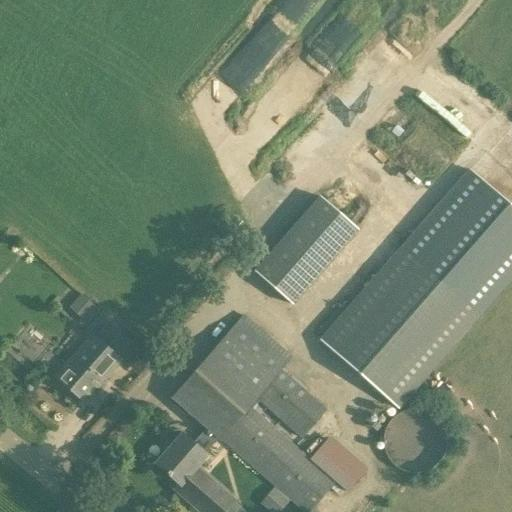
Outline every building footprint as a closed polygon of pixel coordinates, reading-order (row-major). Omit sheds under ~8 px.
[(322,148),(390,73),(375,59),(306,134),(322,148)] [(395,105),(379,127),(439,173),(456,151),(395,105)] [(292,305),(357,230),(318,196),(253,271),(292,305)] [(395,410),(479,316),(403,247),(319,341),(395,410)] [(69,311),(91,321),(99,304),(77,294),(69,311)] [(204,454),(216,439),(218,441),(219,440),(301,511),(308,511),(335,481),(257,413),(263,406),(301,439),(326,410),(280,370),(292,357),(243,314),(169,398),(204,429),(192,444),(204,454)] [(90,336),(54,378),(83,402),(118,360),(116,357),(128,343),(105,324),(93,338),(90,336)] [(123,360),(106,378),(115,386),(132,368),(123,360)] [(382,441),(384,451),(388,459),(394,466),(402,471),(411,474),(421,473),(429,470),(437,465),(443,457),(446,448),(446,439),(444,430),(439,421),(432,415),(424,411),(414,410),(404,411),(395,416),(388,423),(384,431),(382,441)] [(181,434),(167,449),(154,465),(176,484),(172,489),(172,490),(176,485),(177,485),(191,470),(195,465),(205,454),(204,454),(192,444),(181,434)] [(176,485),(172,490),(197,511),(244,511),(233,503),(235,500),(195,465),(191,470),(177,485),(176,485)]
